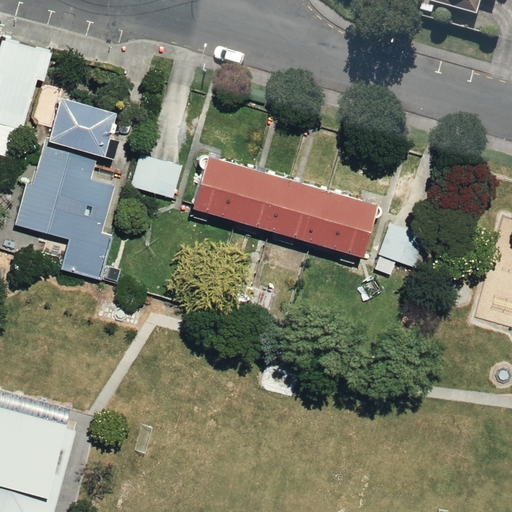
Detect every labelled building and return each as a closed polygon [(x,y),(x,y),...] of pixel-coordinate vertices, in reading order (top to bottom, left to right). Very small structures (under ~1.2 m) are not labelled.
[(433,0),(480,12),(482,0),(433,0)] [(49,50),(0,37),(0,153),(14,157),(34,77),(41,79),(49,50)] [(43,137),(95,152),(100,153),(112,108),(55,94),(43,137)] [(95,152),(43,137),(30,183),(24,182),(13,223),(67,237),(59,264),(99,275),(109,234),(99,231),(113,183),(89,176),(95,152)] [(376,193),(196,142),(180,199),(359,250),(376,193)] [(398,260),(371,254),(367,270),(394,276),(398,260)] [(271,287),(223,272),(216,294),(264,309),(271,287)] [(70,406),(0,388),(0,511),(52,511),(75,430),(64,427),(70,406)]
